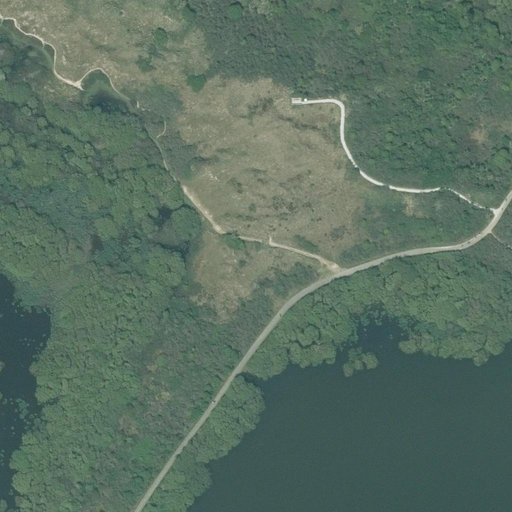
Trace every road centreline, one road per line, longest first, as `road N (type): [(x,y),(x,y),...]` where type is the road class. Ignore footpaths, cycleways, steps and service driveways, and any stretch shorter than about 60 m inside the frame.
road 1 (track): [(138,511),(271,325),(295,298),(336,276)]
road 2 (track): [(336,276),(464,245),(487,229)]
